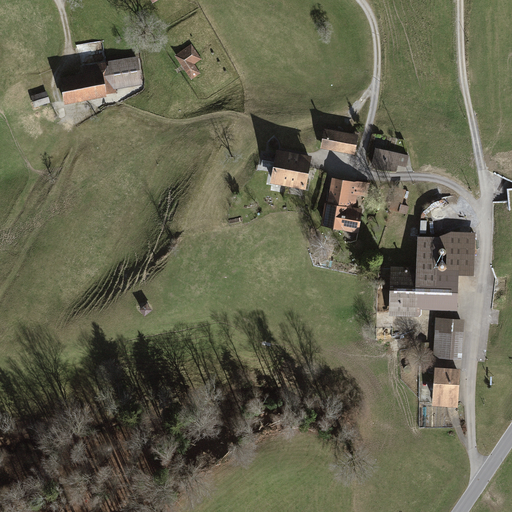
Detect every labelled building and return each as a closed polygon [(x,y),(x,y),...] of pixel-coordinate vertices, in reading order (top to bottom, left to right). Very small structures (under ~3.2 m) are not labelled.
[(191,44),(174,56),(191,80),(200,73),(194,65),(203,59),(191,44)] [(84,74),(60,79),(65,104),(107,97),(106,94),(117,92),(117,89),(143,84),(138,58),(83,67),(84,74)] [(51,103),(47,91),(43,92),(42,91),(35,94),(35,95),(31,96),(34,108),(51,103)] [(359,135),(325,128),(320,148),(355,155),(359,135)] [(409,155),(375,148),(371,167),(396,172),(398,165),(406,167),(409,155)] [(312,155),(276,149),(271,182),(307,188),(312,155)] [(359,182),(331,177),(327,202),(325,202),(320,226),(357,232),(362,208),(354,206),(356,194),(359,182)] [(369,184),(359,182),(356,194),(367,196),(369,184)] [(402,204),(405,189),(395,186),(389,209),(398,211),(400,203),(402,204)] [(402,204),(400,203),(398,211),(407,214),(409,206),(402,204)] [(438,237),(418,236),(416,266),(391,265),(388,315),(418,317),(422,314),(422,309),(457,311),(459,275),(474,276),(476,231),(453,230),(438,237)] [(511,315),(494,314),(494,316),(493,328),(493,331),(511,332),(511,315)] [(465,319),(436,317),(433,357),(462,359),(465,319)] [(430,342),(421,342),(421,353),(430,354),(430,342)] [(461,368),(434,366),(431,405),(458,407),(461,368)]
